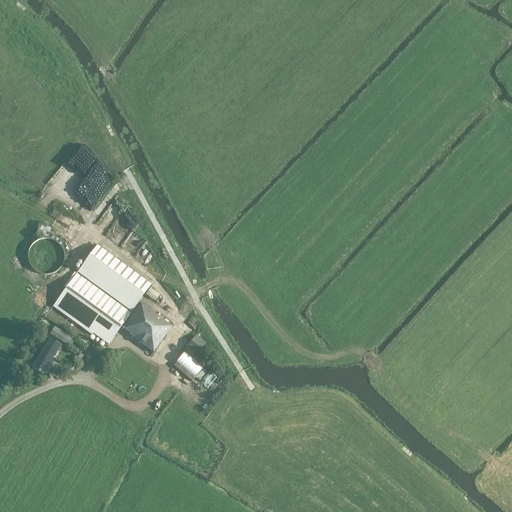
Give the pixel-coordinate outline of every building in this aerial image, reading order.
[(65,260),(64,257),(63,253),(61,249),(59,247),(57,245),(54,244),(51,243),(47,243),(43,243),(41,244),(38,246),(35,248),(33,251),(32,254),(31,257),(31,260),(31,264),(32,267),(34,270),(36,273),(38,274),(42,276),(45,277),(48,277),(51,277),(54,276),(57,274),(60,272),(61,270),(63,267),(64,264),(65,260)] [(97,247),(55,306),(108,345),(114,338),(133,311),(138,304),(151,286),(97,247)] [(144,259),(151,250),(146,247),(140,256),(144,259)] [(135,313),(123,329),(130,334),(129,336),(153,353),(171,328),(138,304),(133,311),(135,313)] [(57,328),(52,336),(62,342),(67,334),(57,328)] [(195,355),(201,349),(205,344),(196,337),(186,348),(195,355)] [(61,346),(50,340),(33,369),(43,376),(61,346)]
